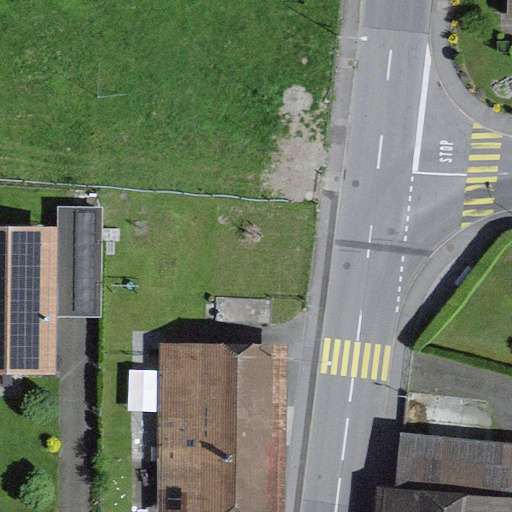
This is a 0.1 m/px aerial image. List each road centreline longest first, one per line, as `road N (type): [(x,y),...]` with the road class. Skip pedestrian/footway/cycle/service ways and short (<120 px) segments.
road 1 (secondary): [(372,177),(332,511)]
road 2 (secondary): [(391,0),(372,177)]
road 3 (unclassified): [(372,177),(511,178)]
